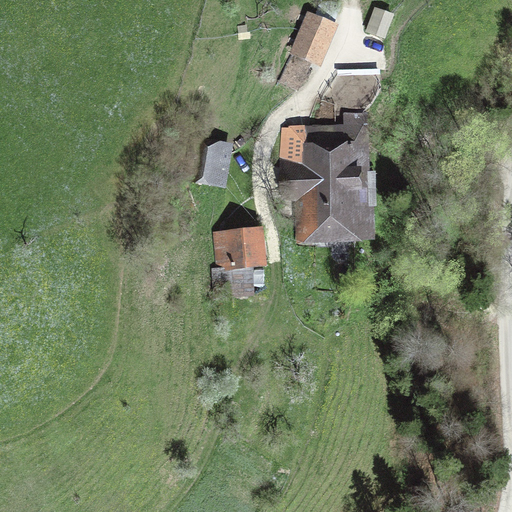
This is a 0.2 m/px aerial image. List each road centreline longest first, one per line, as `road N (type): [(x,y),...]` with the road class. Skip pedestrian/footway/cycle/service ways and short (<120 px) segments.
road 1 (track): [(511,179),(505,324),(511,425)]
road 2 (track): [(264,194),(261,152),(271,123),(344,61),(354,24),(348,0)]
